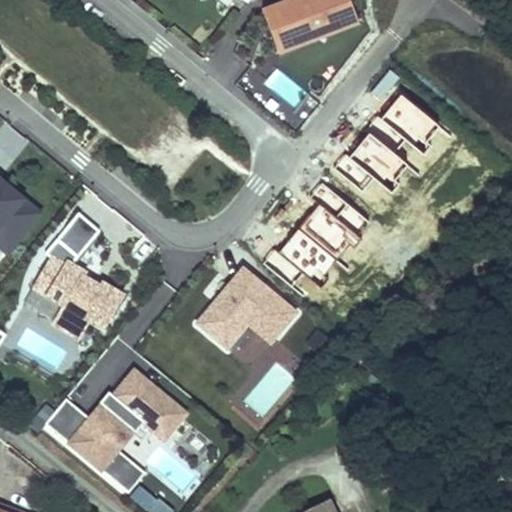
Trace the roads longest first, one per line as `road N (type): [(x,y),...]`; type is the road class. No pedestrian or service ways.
road 1 (residential): [(0,94),(164,232),(199,233),(230,218),(266,168),(261,136),(104,0)]
road 2 (residential): [(0,420),(112,511)]
